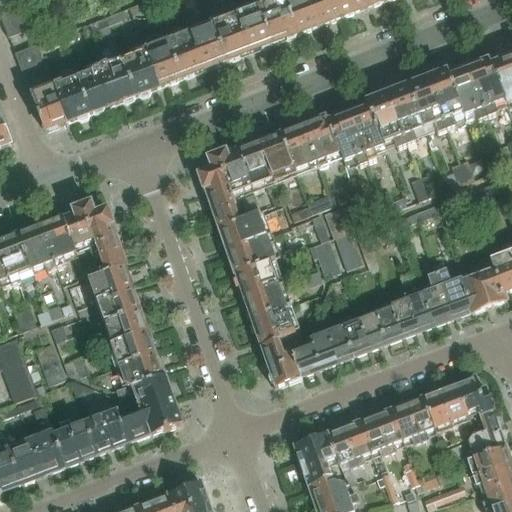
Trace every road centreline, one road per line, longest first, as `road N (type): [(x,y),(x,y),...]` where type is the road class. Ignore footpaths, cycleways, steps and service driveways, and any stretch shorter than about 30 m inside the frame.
road 1 (residential): [(511,6),(136,151)]
road 2 (residential): [(236,438),(136,151)]
road 3 (residential): [(501,338),(236,438)]
road 4 (residential): [(236,438),(44,511)]
road 5 (residential): [(43,185),(0,69)]
